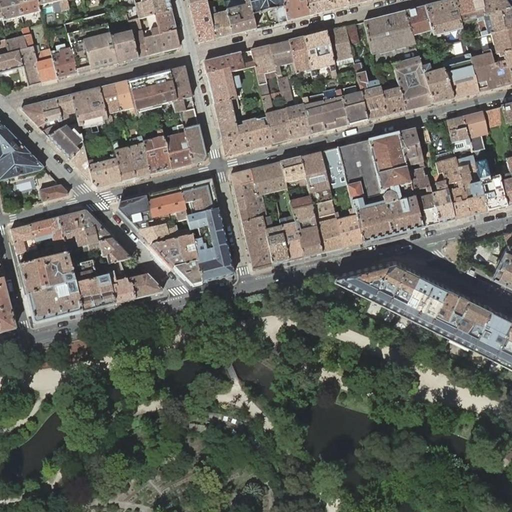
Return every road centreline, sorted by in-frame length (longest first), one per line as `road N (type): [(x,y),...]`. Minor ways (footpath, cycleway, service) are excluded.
road 1 (residential): [(511,94),(217,167)]
road 2 (residential): [(419,0),(191,57)]
road 3 (residential): [(191,57),(0,104)]
road 4 (secondary): [(245,283),(413,242)]
road 5 (secondary): [(27,338),(180,300)]
road 6 (residential): [(180,300),(90,198)]
road 7 (residential): [(217,167),(90,198)]
road 8 (residential): [(90,198),(0,104)]
